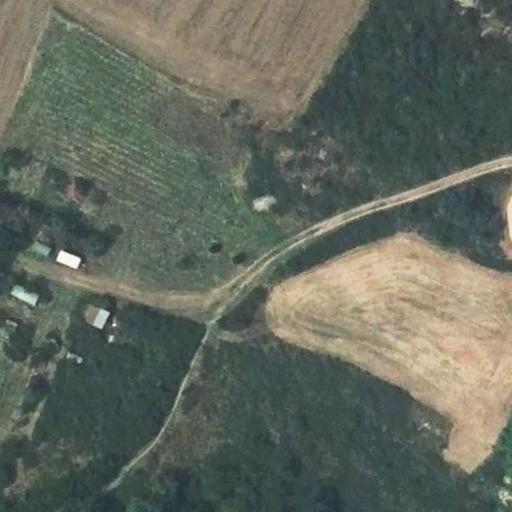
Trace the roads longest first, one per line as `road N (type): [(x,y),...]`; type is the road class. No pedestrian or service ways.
road 1 (track): [(210,322),(274,265),(345,220),(511,166)]
road 2 (track): [(22,261),(178,322),(210,322)]
